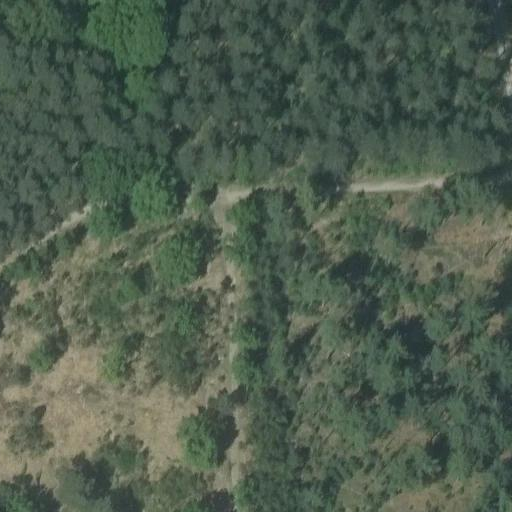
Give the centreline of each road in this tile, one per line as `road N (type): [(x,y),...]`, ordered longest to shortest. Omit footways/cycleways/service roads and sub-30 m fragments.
road 1 (track): [(228,195),(511,178)]
road 2 (track): [(0,266),(134,196),(228,195)]
